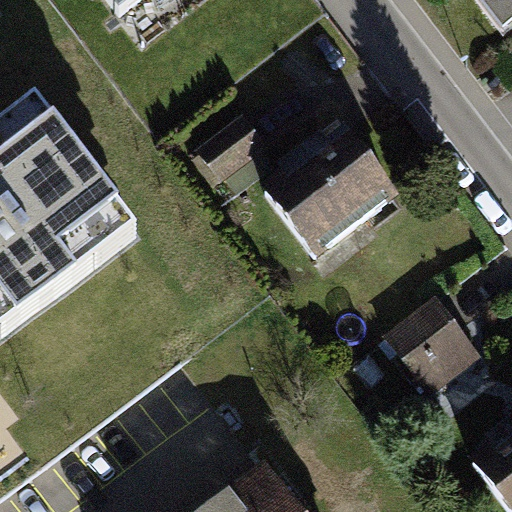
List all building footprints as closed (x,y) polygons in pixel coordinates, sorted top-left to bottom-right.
[(107,0),(121,18),(146,0),(107,0)] [(511,0),(492,0),(510,24),(511,23),(511,0)] [(36,108),(0,135),(0,344),(99,270),(80,246),(119,217),(36,108)] [(244,116),(201,146),(223,178),(266,148),(244,116)] [(358,129),(275,191),(323,255),(406,193),(358,129)] [(440,299),(390,332),(427,388),(477,355),(440,299)] [(511,434),(482,455),(511,498),(511,434)] [(285,511),(263,482),(223,511),(285,511)]
